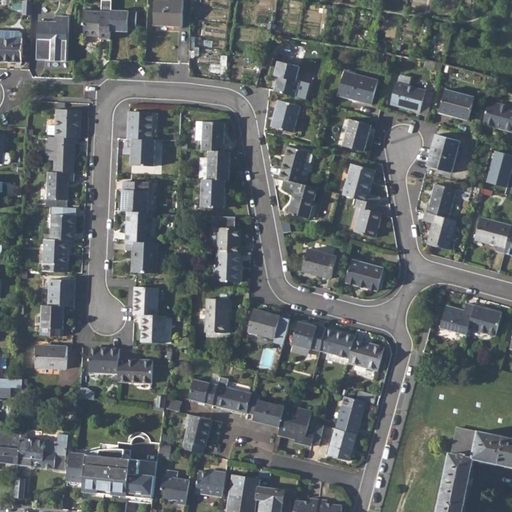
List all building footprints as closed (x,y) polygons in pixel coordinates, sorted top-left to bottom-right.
[(32,15),(33,0),(24,2),(24,15),(32,15)] [(103,37),(112,38),(113,31),(114,12),(114,10),(114,0),(104,0),(104,12),(85,11),(85,34),(103,35),(103,37)] [(155,25),(183,27),(185,0),(171,0),(172,1),(157,1),(155,25)] [(114,12),(113,31),(130,32),(130,29),(138,30),(139,12),(114,10),(114,12)] [(40,20),(38,59),(68,60),(70,15),(57,15),(52,20),(40,20)] [(0,59),(23,61),(24,39),(0,37),(0,59)] [(274,92),(295,97),(299,83),(296,82),(299,68),(278,62),(275,76),(278,77),(274,92)] [(339,96),(373,105),(379,81),(345,72),(339,96)] [(307,84),(299,83),(295,97),(303,100),(306,97),(308,86),(307,84)] [(391,104),(421,113),(421,112),(427,91),(397,83),(391,104)] [(441,112),(469,120),(475,97),(447,89),(441,112)] [(427,91),(421,112),(421,113),(430,115),(436,94),(427,91)] [(273,128),(295,134),(302,107),(280,101),(273,128)] [(484,124),(511,131),(511,106),(491,101),(484,124)] [(56,136),(56,137),(76,139),(81,139),(82,111),(57,110),(57,127),(56,136)] [(134,140),(152,141),(153,114),(130,112),(129,140),(134,140)] [(344,146),(365,152),(373,126),(351,120),(344,146)] [(212,153),(227,153),(227,124),(199,123),(198,142),(205,142),(205,152),(212,153)] [(3,155),(4,134),(0,134),(0,164),(3,165),(3,163),(8,164),(10,162),(11,157),(8,155),(3,155)] [(429,167),(453,174),(462,142),(438,136),(429,167)] [(75,173),(76,139),(56,137),(56,142),(49,142),(46,143),(46,156),(49,159),(55,159),(54,172),(75,173)] [(133,166),(156,168),(156,141),(152,141),(134,140),(133,166)] [(286,181),(306,186),(308,177),(304,176),(308,163),(310,164),(312,163),(314,157),(313,155),(310,154),(310,153),(289,148),(281,179),(286,181)] [(489,182),(509,188),(511,175),(511,154),(498,151),(489,182)] [(227,153),(212,153),(211,160),(203,160),(202,181),(205,181),(210,181),(227,182),(231,182),(232,153),(227,153)] [(357,199),(379,205),(381,197),(370,194),(376,171),(352,164),(344,196),(357,199)] [(47,200),(69,200),(70,182),(74,182),(75,173),(54,172),(49,172),(47,200)] [(204,209),(226,210),(227,182),(210,181),(205,181),(204,209)] [(306,186),(286,181),(284,189),(295,192),(290,214),(311,220),(319,189),(306,186)] [(129,213),(149,214),(150,184),(124,183),(123,213),(129,213)] [(427,213),(450,220),(458,191),(437,185),(431,206),(429,206),(427,213)] [(354,232),(376,238),(382,214),(377,212),(379,205),(357,199),(355,206),(361,208),(354,232)] [(127,243),(153,244),(154,214),(149,214),(129,213),(127,243)] [(429,245),(450,251),(458,222),(450,220),(427,213),(424,222),(434,225),(429,245)] [(53,215),(52,240),(69,241),(75,241),(76,216),(53,215)] [(220,255),(244,256),(244,247),(242,247),(243,230),(238,230),(239,219),(216,218),(215,229),(221,230),(220,255)] [(497,252),(505,254),(511,229),(511,226),(482,218),(476,240),(498,247),(497,252)] [(46,240),(44,265),(44,272),(67,273),(69,241),(52,240),(46,240)] [(133,273),(158,274),(159,244),(153,244),(127,243),(127,252),(134,252),(133,273)] [(315,248),(332,252),(333,247),(316,243),(315,248)] [(303,271),(332,279),(338,257),(309,249),(303,271)] [(218,283),(242,284),(244,256),(220,255),(219,255),(218,283)] [(367,287),(377,290),(383,267),(353,259),(347,282),(358,285),(359,283),(368,285),(367,287)] [(50,280),(48,306),(65,307),(74,308),(76,281),(50,280)] [(143,317),(158,318),(159,290),(135,289),(134,317),(143,317)] [(207,334),(228,335),(230,314),(233,314),(233,302),(209,301),(207,334)] [(440,327),(467,334),(469,329),(475,306),(466,304),(464,312),(446,307),(440,327)] [(63,337),(65,307),(48,306),(43,306),(42,328),(41,328),(41,336),(63,337)] [(469,329),(495,336),(501,313),(475,306),(469,329)] [(285,345),(292,320),(272,314),(257,310),(251,332),(276,339),(275,342),(285,345)] [(158,318),(143,317),(142,344),(165,345),(167,318),(158,318)] [(313,349),(322,352),(328,330),(301,322),(294,345),(313,351),(313,349)] [(322,352),(351,360),(357,340),(357,338),(328,330),(322,352)] [(387,349),(357,340),(351,360),(350,364),(380,372),(387,349)] [(37,369),(68,371),(69,348),(38,347),(37,369)] [(90,373),(120,375),(120,360),(120,350),(91,349),(90,373)] [(154,362),(120,360),(120,375),(120,383),(153,384),(154,362)] [(213,376),(211,383),(219,385),(221,379),(213,376)] [(214,405),(248,413),(253,395),(253,394),(228,388),(230,379),(221,377),(221,379),(219,385),(214,405)] [(0,378),(0,387),(2,387),(23,388),(23,380),(0,378)] [(438,511),(463,511),(465,504),(466,504),(468,496),(467,496),(469,485),(470,485),(473,466),(475,467),(477,458),(481,459),(482,458),(498,461),(498,462),(507,465),(507,463),(511,464),(511,395),(435,378),(425,419),(459,426),(453,452),(452,452),(438,511)] [(190,399),(214,405),(219,385),(211,383),(195,379),(190,399)] [(377,395),(360,391),(358,399),(375,403),(377,395)] [(260,397),(253,395),(248,413),(255,415),(255,416),(259,422),(281,428),(286,407),(259,401),(260,397)] [(346,396),(337,429),(358,434),(366,402),(346,396)] [(159,397),(157,408),(165,409),(167,399),(167,398),(159,397)] [(165,409),(180,413),(182,403),(167,399),(165,409)] [(313,444),(316,431),(309,429),(313,411),(287,405),(286,407),(281,428),(280,436),(297,440),(296,443),(313,447),(313,444)] [(63,420),(74,422),(75,417),(65,414),(63,420)] [(207,447),(213,421),(211,420),(188,415),(185,428),(188,429),(183,449),(203,454),(205,446),(207,447)] [(316,431),(313,444),(321,445),(326,426),(318,424),(316,431)] [(329,456),(352,461),(359,434),(358,434),(337,429),(336,428),(329,456)] [(0,461),(19,464),(22,438),(22,435),(20,435),(16,433),(0,431),(0,461)] [(48,433),(47,437),(56,438),(56,443),(59,443),(60,435),(48,433)] [(22,438),(19,464),(44,467),(47,443),(28,440),(28,435),(24,434),(22,435),(22,438)] [(68,436),(60,435),(59,443),(56,443),(56,438),(47,437),(47,443),(44,467),(55,468),(55,469),(64,470),(68,436)] [(171,447),(161,446),(159,457),(170,458),(171,447)] [(70,492),(128,499),(128,502),(153,504),(159,462),(131,459),(132,450),(101,450),(100,456),(73,452),(68,486),(71,486),(70,492)] [(196,493),(223,498),(227,473),(219,472),(218,474),(200,471),(196,493)] [(281,511),(285,491),(260,487),(261,479),(234,475),(228,511),(281,511)] [(180,504),(187,505),(191,480),(165,477),(164,490),(166,490),(165,498),(175,500),(175,499),(180,500),(180,504)] [(24,498),(25,495),(26,479),(17,478),(15,497),(24,498)] [(317,511),(319,503),(319,499),(310,498),(310,503),(304,503),(304,501),(296,500),(294,511),(317,511)] [(334,506),(327,505),(328,500),(319,499),(319,503),(317,511),(342,511),(343,505),(334,504),(334,506)]
